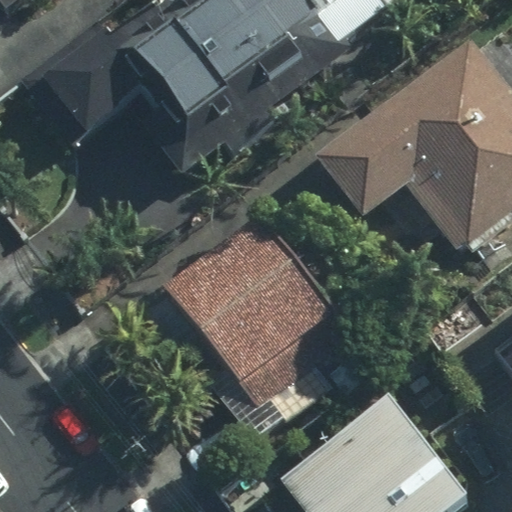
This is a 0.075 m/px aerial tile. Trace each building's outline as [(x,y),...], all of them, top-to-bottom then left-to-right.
[(0,0),(0,24),(10,37),(56,0),(0,0)] [(306,77),(262,22),(290,0),(177,0),(116,49),(99,27),(21,89),(84,168),(152,113),(194,166),(306,77)] [(511,239),(511,108),(474,60),(316,181),(369,249),(415,213),(464,276),(511,239)] [(340,345),(260,242),(161,318),(241,421),(340,345)] [(456,511),(392,425),(281,507),(284,511),(456,511)]
